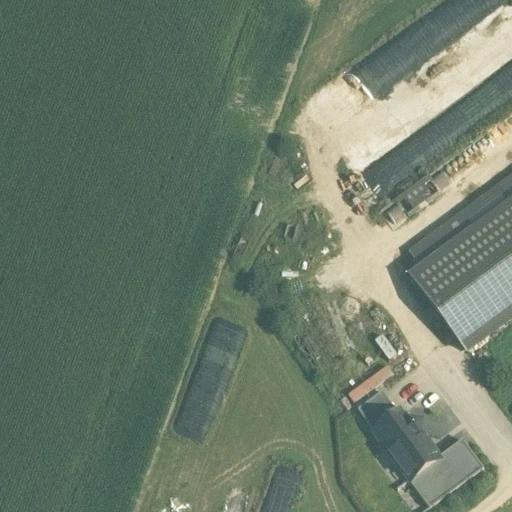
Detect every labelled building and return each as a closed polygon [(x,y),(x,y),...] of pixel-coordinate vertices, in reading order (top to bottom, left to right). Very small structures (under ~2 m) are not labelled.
[(511,90),(503,77),(431,125),(443,144),(511,98),(511,90)] [(397,204),(412,220),(450,183),(442,174),(432,183),(426,177),(397,204)] [(511,180),(411,255),(423,272),(511,206),(511,180)] [(511,206),(423,272),(412,281),(468,357),(511,324),(511,206)] [(385,339),(377,345),(391,364),(399,358),(385,339)] [(387,369),(350,400),(359,411),(397,380),(387,369)] [(359,415),(375,436),(398,419),(382,397),(359,415)] [(375,436),(410,484),(439,463),(421,438),(423,427),(408,425),(405,427),(399,419),(398,419),(375,436)] [(408,485),(428,511),(431,511),(485,473),(464,444),(439,463),(410,484),(408,485)]
